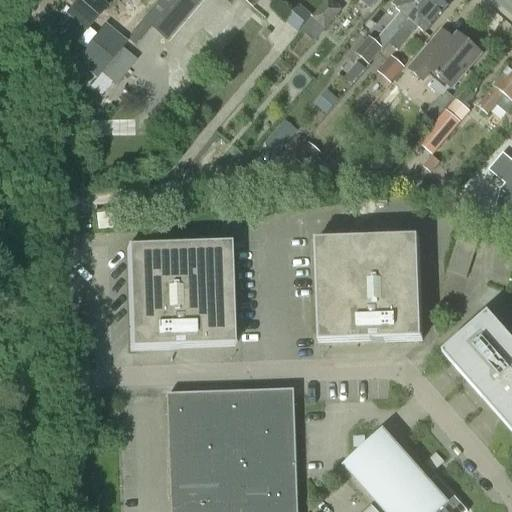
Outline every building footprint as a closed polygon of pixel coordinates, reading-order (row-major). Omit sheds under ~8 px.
[(99,0),(76,0),(64,14),(86,33),(108,7),(99,0)] [(205,0),(161,0),(142,23),(168,44),(205,0)] [(241,0),(253,10),(261,0),(241,0)] [(310,0),(301,11),(312,20),(301,33),(309,40),(320,28),(325,32),(342,12),(327,0),(310,0)] [(390,44),(427,0),(399,0),(393,8),(400,14),(376,42),(371,37),(355,56),(369,67),(389,43),(390,44)] [(447,9),(436,0),(427,0),(390,44),(398,51),(418,28),(426,35),(447,9)] [(67,56),(94,78),(122,45),(104,30),(90,47),(81,39),(67,56)] [(267,31),(262,37),(266,41),(271,35),(267,31)] [(409,71),(424,84),(431,75),(452,92),(482,58),(457,36),(453,42),(442,33),(409,71)] [(378,73),(394,87),(400,80),(396,77),(404,69),(391,58),(378,73)] [(121,79),(107,66),(100,74),(101,75),(111,84),(115,87),(121,79)] [(507,117),(511,110),(511,67),(494,89),(476,108),(487,118),(496,107),(507,117)] [(468,106),(475,97),(464,88),(418,144),(433,157),(468,114),(467,112),(470,108),(468,106)] [(339,101),(326,90),(313,106),(326,117),(339,101)] [(297,132),(284,122),(265,145),(277,155),(297,132)] [(295,161),(307,171),(320,154),(308,144),(295,161)] [(376,162),(389,172),(397,161),(384,151),(376,162)] [(488,172),(504,186),(500,191),(496,207),(496,210),(511,214),(511,163),(502,155),(488,172)] [(447,274),(466,280),(479,241),(460,235),(447,274)] [(383,339),(383,343),(422,342),(419,240),(317,244),(320,332),(354,331),(354,340),(383,339)] [(198,345),(198,336),(232,335),(229,246),(127,250),(131,352),(170,351),(170,346),(198,345)] [(443,357),(511,434),(511,342),(489,316),(443,357)] [(245,511),(249,511),(248,511),(298,511),(295,393),(168,398),(171,511),(245,511)] [(349,468),(387,511),(465,511),(437,479),(427,488),(395,452),(386,460),(374,446),(349,468)]
